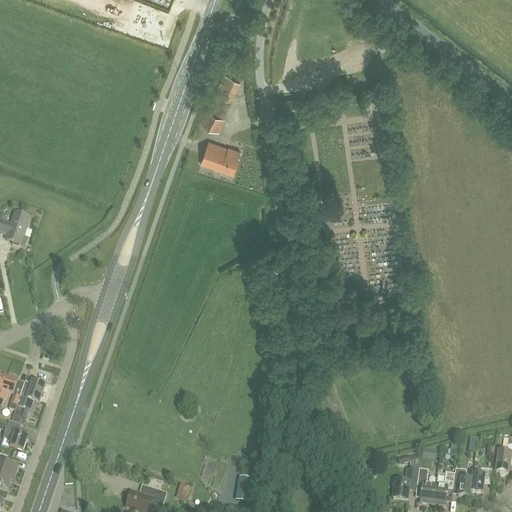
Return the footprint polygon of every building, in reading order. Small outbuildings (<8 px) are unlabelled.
[(240,83),(237,82),(225,75),(207,111),(200,123),(219,132),(225,120),(222,118),(240,83)] [(284,102),(286,115),(304,112),(302,99),(284,102)] [(228,148),(228,149),(209,142),(201,164),(233,175),(241,152),(228,148)] [(19,248),(19,246),(25,248),(28,239),(24,238),(31,218),(15,213),(11,225),(1,221),(0,223),(0,233),(7,236),(6,241),(13,244),(12,246),(19,248)] [(6,401),(8,394),(13,395),(18,381),(7,377),(0,396),(0,406),(2,407),(4,400),(6,401)] [(31,410),(34,402),(40,404),(46,386),(33,382),(32,385),(25,383),(20,398),(15,412),(15,413),(21,415),(24,408),(31,410)] [(15,412),(20,398),(14,396),(9,409),(15,412)] [(15,413),(12,423),(18,425),(21,415),(15,413)] [(12,423),(10,422),(4,439),(12,442),(10,448),(23,452),(28,438),(17,434),(20,425),(18,425),(12,423)] [(477,447),(478,442),(478,439),(471,438),(470,444),(470,446),(477,447)] [(451,448),(450,457),(457,458),(458,449),(458,446),(458,444),(452,443),(451,448)] [(494,457),(495,447),(488,447),(488,446),(487,453),(486,456),(494,457)] [(511,446),(511,447),(509,447),(508,454),(498,453),(496,473),(499,473),(499,475),(501,477),(503,477),(505,476),(505,474),(509,475),(511,462),(511,446)] [(18,467),(6,463),(8,457),(0,454),(0,485),(8,489),(13,474),(15,475),(18,467)] [(421,461),(421,455),(422,455),(408,457),(398,460),(399,465),(411,463),(421,461)] [(471,493),(483,495),(484,486),(490,486),(492,471),(481,469),(480,475),(473,474),(472,480),(473,481),(471,493)] [(417,487),(419,472),(407,470),(405,483),(395,482),(393,500),(408,502),(409,492),(416,493),(417,487)] [(428,480),(427,480),(428,471),(419,470),(419,472),(417,487),(422,488),(420,504),(433,505),(436,485),(427,484),(428,480)] [(473,481),(472,480),(466,480),(467,472),(456,470),(455,475),(453,488),(459,488),(458,498),(470,499),(471,493),(473,481)] [(453,488),(455,475),(446,474),(444,486),(436,485),(433,505),(446,507),(448,491),(453,492),(453,488)] [(241,478),(237,502),(251,504),(255,480),(241,478)] [(181,486),(177,498),(186,501),(190,488),(181,486)] [(132,492),(126,509),(135,511),(150,511),(151,509),(160,511),(161,511),(167,494),(150,489),(148,497),(132,492)]
